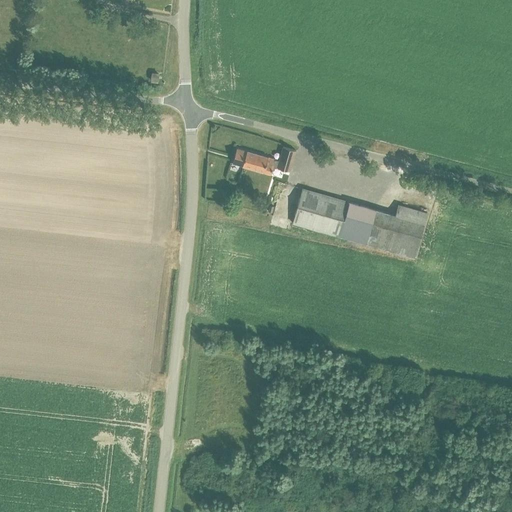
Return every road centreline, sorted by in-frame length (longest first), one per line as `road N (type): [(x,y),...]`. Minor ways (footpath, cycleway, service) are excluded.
road 1 (tertiary): [(158,511),(191,214),(188,108)]
road 2 (unclassified): [(511,193),(188,108)]
road 3 (unclassified): [(188,108),(0,82)]
